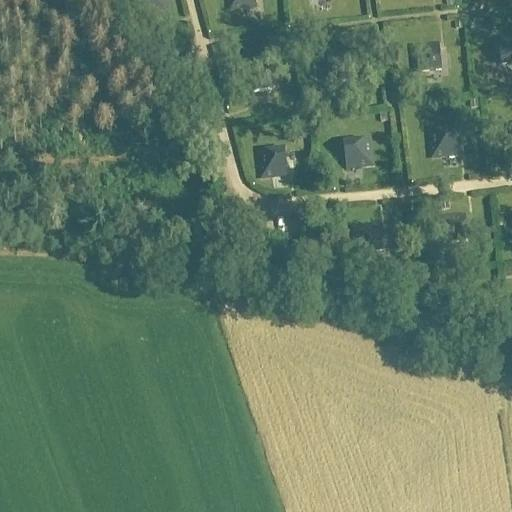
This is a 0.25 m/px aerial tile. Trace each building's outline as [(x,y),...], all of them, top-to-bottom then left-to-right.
[(142,0),(144,17),(169,15),(167,0),(142,0)] [(463,20),(454,21),(456,29),(464,28),(463,20)] [(145,30),(146,39),(154,39),(154,30),(145,30)] [(499,62),(511,60),(511,34),(496,36),(499,62)] [(414,72),(439,69),(436,43),(410,46),(414,72)] [(329,82),(355,79),(352,54),(326,57),(329,82)] [(244,92),(269,89),(266,64),(241,67),(244,92)] [(478,100),(470,101),(470,109),(478,108),(478,100)] [(388,114),(380,114),(380,122),(389,121),(388,114)] [(297,120),(289,122),(290,130),(299,128),(297,120)] [(430,157),(456,155),(453,127),(427,130),(430,157)] [(345,166),(371,163),(368,138),(342,141),(345,166)] [(261,175),(285,173),(283,148),(258,151),(261,175)] [(448,202),(440,202),(441,210),(449,210),(448,202)] [(439,243),(465,240),(462,214),(436,217),(439,243)] [(355,253),(381,250),(378,222),(352,226),(355,253)]
